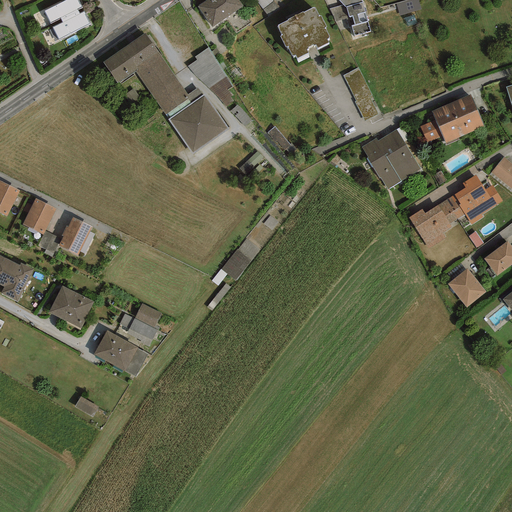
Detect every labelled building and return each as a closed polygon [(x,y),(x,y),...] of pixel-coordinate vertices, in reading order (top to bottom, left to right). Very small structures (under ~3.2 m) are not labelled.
[(60,18),(77,9),(81,7),(77,0),(66,0),(44,11),(50,23),(60,18)] [(212,27),(242,6),(238,0),(206,0),(197,7),(212,27)] [(400,14),(421,8),(418,0),(403,0),(396,2),(400,14)] [(368,22),(362,2),(346,7),(349,17),(352,16),(354,25),(351,26),(354,36),(370,31),(368,22)] [(349,19),(349,17),(346,7),(345,7),(343,5),(329,9),(336,22),(349,19)] [(319,17),(315,8),(313,8),(303,13),(303,12),(287,19),(288,20),(278,25),(278,26),(277,26),(282,35),(280,36),(285,47),(287,46),(292,56),(293,55),(293,56),(295,55),(297,59),(309,53),(307,49),(308,49),(308,48),(313,45),(313,46),(315,45),(317,49),(329,43),(327,39),(329,38),(329,37),(325,28),(326,27),(321,16),(319,17)] [(52,27),(58,40),(90,23),(84,11),(79,14),(77,9),(60,18),(62,22),(52,27)] [(165,115),(190,98),(145,33),(103,63),(117,83),(119,82),(120,82),(135,72),(165,115)] [(196,77),(209,89),(226,76),(208,47),(194,57),(196,60),(187,66),(196,77)] [(343,74),(366,119),(380,112),(357,67),(343,74)] [(232,87),(226,76),(209,89),(226,107),(233,101),(230,97),(233,96),(229,91),(228,91),(227,90),(232,87)] [(204,95),(168,120),(192,154),(228,129),(204,95)] [(445,144),(483,127),(469,95),(431,112),(434,120),(420,126),(427,143),(442,136),(445,144)] [(236,117),(245,127),(251,121),(237,105),(230,111),(236,117)] [(387,190),(420,169),(396,130),(377,141),(376,139),(361,147),(368,157),(367,158),(379,178),(380,178),(387,190)] [(263,158),(257,151),(239,168),(245,175),(263,158)] [(511,163),(504,157),(490,173),(511,190),(511,163)] [(502,201),(492,185),(485,190),(475,175),(462,183),(465,188),(454,195),(460,204),(459,205),(464,214),(471,225),(482,217),(481,215),(502,201)] [(19,191),(0,181),(0,213),(6,216),(19,191)] [(449,224),(464,214),(459,205),(460,204),(454,195),(438,205),(449,224)] [(55,209),(34,199),(21,224),(43,235),(44,231),(55,209)] [(449,224),(438,205),(424,214),(422,210),(408,218),(428,249),(445,238),(442,233),(452,228),(449,224)] [(77,255),(92,227),(73,217),(68,227),(66,226),(61,236),(63,237),(58,246),(77,255)] [(54,254),(60,239),(44,231),(43,235),(38,246),(54,254)] [(483,243),(475,232),(468,237),(476,248),(483,243)] [(511,247),(507,241),(484,259),(496,276),(511,265),(511,264),(511,247)] [(251,261),(238,250),(222,270),(235,281),(251,261)] [(0,292),(0,293),(17,302),(34,269),(20,262),(19,265),(0,254),(0,286),(2,287),(0,292)] [(486,292),(467,268),(447,284),(466,308),(486,292)] [(94,301),(62,286),(49,313),(81,329),(94,301)] [(511,291),(502,300),(511,312),(511,291)] [(156,326),(161,314),(142,304),(134,319),(124,314),(120,324),(129,328),(126,335),(149,347),(158,327),(156,326)] [(148,354),(107,331),(93,355),(135,378),(148,354)] [(98,408),(80,398),(75,408),(92,418),(98,408)]
